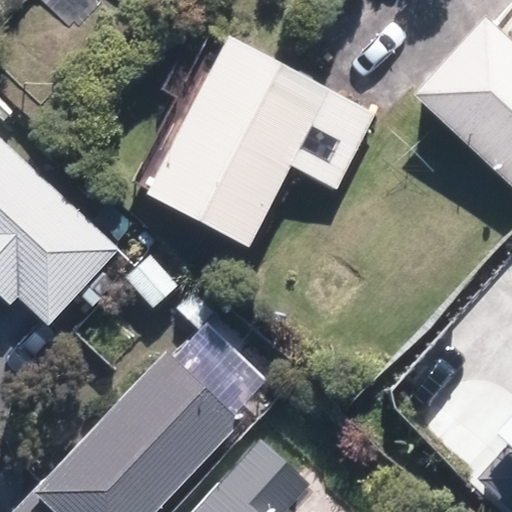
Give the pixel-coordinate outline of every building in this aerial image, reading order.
[(426,95),(511,177),(511,32),(497,19),(426,95)] [(156,191),(257,244),(299,166),(342,189),(384,112),(239,34),(156,191)] [(25,295),(55,323),(125,249),(0,129),(0,285),(18,302),(25,295)] [(511,255),(389,391),(465,460),(511,408),(511,255)] [(135,278),(161,305),(184,283),(158,256),(135,278)] [(183,308),(202,327),(218,313),(198,293),(183,308)] [(24,511),(158,511),(241,426),(232,415),(270,375),(215,322),(177,351),(24,511)] [(511,426),(503,435),(511,444),(511,426)] [(288,511),(316,482),(269,440),(204,511),(288,511)]
